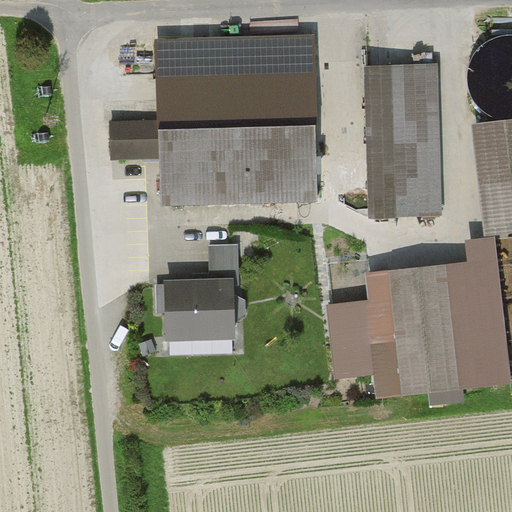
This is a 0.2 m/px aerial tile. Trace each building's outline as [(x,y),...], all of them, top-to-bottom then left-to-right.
[(318,36),(155,40),(157,123),(109,124),(110,164),(158,163),(159,205),(322,200),(318,36)] [(444,218),(440,63),(370,64),(374,220),(444,218)] [(502,241),(511,239),(511,126),(469,132),(482,243),(502,241)] [(511,332),(511,239),(502,241),(511,332)] [(167,285),(169,337),(234,335),(232,284),(239,283),(238,247),(211,248),(212,284),(204,284),(167,285)] [(384,274),(398,395),(493,384),(479,264),(384,274)]
